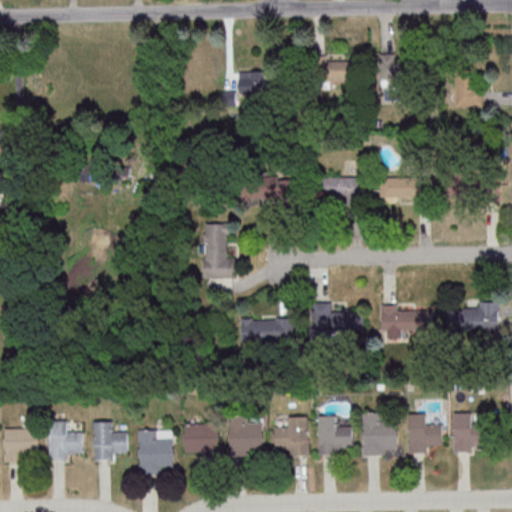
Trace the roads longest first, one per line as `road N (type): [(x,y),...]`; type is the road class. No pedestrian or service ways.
road 1 (residential): [(511,4),(0,16)]
road 2 (residential): [(511,497),(232,503),(192,511)]
road 3 (residential): [(511,253),(273,260)]
